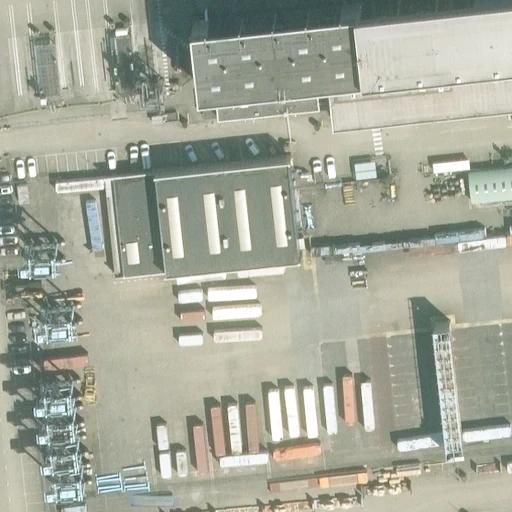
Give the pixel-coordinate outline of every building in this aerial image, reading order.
[(511,0),(417,0),(185,25),(191,92),(211,89),(213,116),(326,105),(328,124),(511,103),(511,0)] [(292,156),(106,176),(116,274),(303,255),(292,156)] [(472,196),(511,195),(511,167),(471,169),(472,196)] [(370,344),(327,346),(328,365),(365,364),(365,383),(371,383),(370,344)] [(329,402),(280,406),(284,461),(333,457),(332,448),(352,446),(352,442),(332,444),(329,402)] [(98,465),(102,492),(149,485),(146,466),(131,468),(131,466),(107,469),(106,464),(98,465)]
